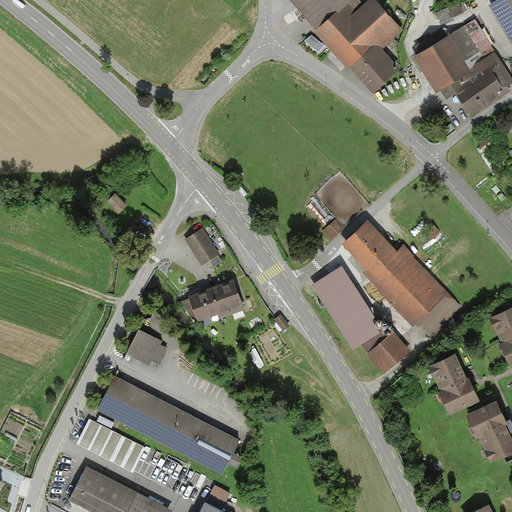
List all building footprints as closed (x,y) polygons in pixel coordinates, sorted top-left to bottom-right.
[(314,33),(370,96),(400,69),(383,49),(404,30),(376,0),(364,0),(362,2),(360,0),(290,0),(317,30),(314,33)] [(511,0),(494,0),(486,5),(511,48),(511,0)] [(475,17),(410,56),(433,95),(439,91),(444,100),(456,93),(468,114),(504,93),(491,70),(503,63),(475,17)] [(307,43),(320,52),(325,45),(312,36),(307,43)] [(115,193),(105,202),(117,214),(126,205),(115,193)] [(324,231),(332,240),(345,229),(337,220),(324,231)] [(431,221),(423,228),(432,239),(440,232),(431,221)] [(398,253),(368,222),(343,246),(367,271),(363,274),(413,327),(419,322),(433,337),(464,308),(406,246),(398,253)] [(201,228),(184,239),(200,265),(217,255),(201,228)] [(343,269),(314,288),(354,350),(380,333),(373,322),(376,319),(343,269)] [(184,309),(191,307),(197,322),(218,315),(220,320),(246,311),(235,282),(220,288),(197,296),(182,302),(184,309)] [(511,307),(488,318),(509,365),(511,363),(511,307)] [(281,314),(274,318),(280,329),(287,325),(281,314)] [(161,339),(137,328),(124,353),(148,365),(150,360),(158,364),(166,347),(159,343),(161,339)] [(394,333),(367,356),(384,376),(411,353),(394,333)] [(455,353),(429,366),(441,390),(436,392),(449,417),(481,401),(469,377),(467,378),(455,353)] [(231,449),(237,439),(113,375),(95,409),(220,472),(226,460),(235,465),(240,454),(231,449)] [(498,400),(465,415),(476,440),(480,438),(491,463),(511,452),(511,439),(505,426),(509,424),(498,400)] [(75,443),(130,471),(143,447),(87,419),(75,443)] [(88,511),(167,511),(169,509),(109,479),(84,467),(62,510),(64,511),(82,511),(83,509),(88,511)] [(226,511),(227,510),(206,499),(199,511),(226,511)] [(495,511),(490,499),(463,511),(495,511)]
